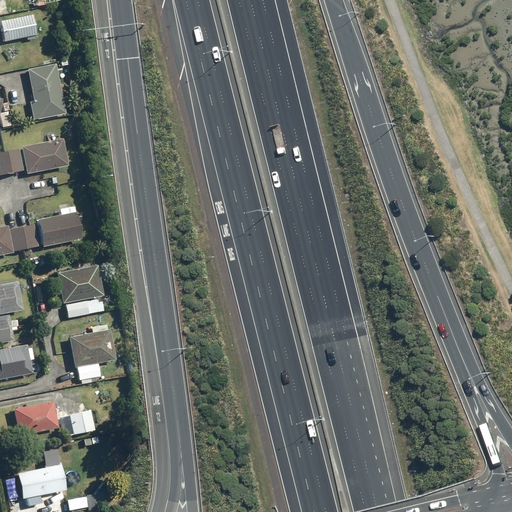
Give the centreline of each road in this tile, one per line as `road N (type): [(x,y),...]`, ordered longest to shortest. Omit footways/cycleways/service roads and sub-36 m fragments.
road 1 (motorway): [(326,511),(198,0)]
road 2 (motorway): [(238,0),(365,511)]
road 3 (motorway): [(174,441),(113,0)]
road 4 (motorway): [(334,0),(446,321)]
road 5 (motorway): [(446,321),(503,489)]
road 6 (motorway): [(446,321),(511,434)]
